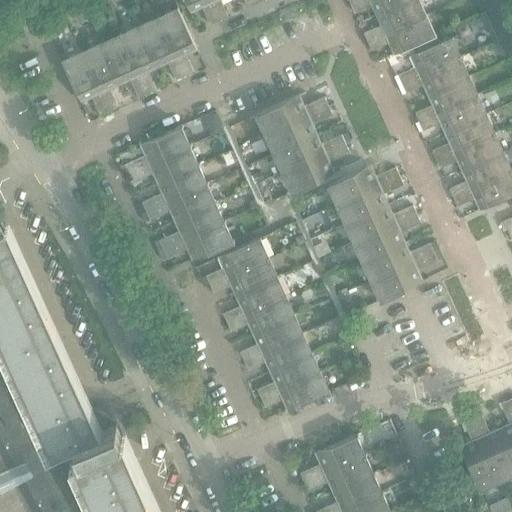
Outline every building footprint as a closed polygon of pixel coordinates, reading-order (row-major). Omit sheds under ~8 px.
[(219,20),(210,0),(185,0),(191,11),(202,6),(210,23),(219,20)] [(210,0),(219,20),(227,16),(220,0),(210,0)] [(376,14),(407,0),(357,0),(351,3),(355,12),(372,4),(376,14)] [(368,41),(427,14),(426,12),(424,13),(418,0),(407,0),(376,14),(381,24),(364,32),(368,41)] [(197,48),(190,33),(178,6),(176,7),(176,9),(160,17),(159,15),(158,15),(184,75),(193,71),(185,53),(197,48)] [(436,34),(435,31),(433,32),(426,16),(428,15),(427,14),(368,41),(372,50),(389,42),(394,53),(436,34)] [(184,75),(158,15),(156,16),(157,18),(141,26),(158,66),(168,61),(176,78),(184,75)] [(158,66),(141,26),(139,23),(137,25),(138,27),(121,34),(147,92),(155,88),(148,71),(158,66)] [(121,34),(120,32),(118,33),(119,36),(103,43),(102,40),(100,41),(120,83),(130,78),(138,96),(147,92),(121,34)] [(402,83),(462,55),(461,54),(459,55),(451,39),(453,38),(452,36),(410,55),(415,66),(398,74),(402,83)] [(120,83),(100,41),(99,42),(100,44),(84,52),(83,49),(81,50),(109,109),(117,105),(110,88),(120,83)] [(109,109),(81,50),(80,50),(81,53),(65,60),(64,57),(62,58),(81,101),(92,96),(100,113),(109,109)] [(428,94),(470,74),(470,73),(467,74),(460,58),(462,57),(462,55),(402,83),(406,91),(423,84),(428,94)] [(419,121),(479,93),(478,92),(476,93),(469,77),(471,76),(470,74),(428,94),(432,104),(415,112),(419,121)] [(445,132),(488,112),(487,111),(485,112),(478,96),(480,95),(479,93),(419,121),(423,129),(440,122),(445,132)] [(265,133),(328,105),(324,96),(304,105),(299,94),(257,113),(258,115),(259,115),(266,130),(264,131),(265,133)] [(317,133),(312,123),(332,114),(328,105),(265,133),(266,134),(268,134),(275,149),(273,150),(274,152),(317,133)] [(436,158),(496,131),(496,130),(493,131),(486,115),(488,114),(488,112),(445,132),(449,142),(432,150),(436,158)] [(129,172),(192,144),(191,141),(188,142),(181,127),(183,126),(182,124),(140,143),(145,154),(125,163),(126,166),(121,168),(124,173),(129,171),(129,172)] [(462,170),(505,150),(504,149),(502,150),(495,134),(497,133),(496,131),(436,158),(440,167),(457,159),(462,170)] [(282,171),(345,143),(341,134),(321,143),(317,133),(274,152),(274,153),(276,153),(284,169),(282,170),(282,171)] [(334,172),(329,161),(349,152),(345,143),(282,171),(283,173),(285,172),(293,188),(291,189),(292,191),(334,172)] [(158,182),(200,162),(199,161),(197,162),(189,145),(192,144),(129,172),(133,181),(153,172),(158,182)] [(453,196),(511,169),(511,168),(511,169),(503,153),(506,152),(505,150),(462,170),(467,180),(449,188),(453,196)] [(141,212),(208,181),(208,180),(206,180),(198,165),(201,164),(200,162),(158,182),(162,192),(137,204),(141,212)] [(337,203),(399,175),(395,166),(375,175),(370,164),(328,183),(329,186),(331,185),(338,201),(336,202),(337,203)] [(511,193),(511,172),(511,171),(511,169),(453,196),(457,205),(474,197),(479,208),(511,193)] [(264,179),(261,171),(253,175),(256,183),(264,179)] [(388,203),(383,193),(403,184),(399,175),(337,203),(338,205),(340,204),(347,220),(345,221),(345,222),(388,203)] [(217,201),(216,200),(214,200),(207,184),(209,183),(208,181),(141,212),(145,221),(170,210),(175,220),(217,201)] [(163,248),(226,220),(225,218),(223,219),(216,203),(218,202),(217,201),(175,220),(179,230),(154,241),(158,250),(163,248)] [(354,242),(416,213),(412,204),(392,213),(388,203),(345,222),(346,224),(348,223),(356,239),(353,240),(354,242)] [(405,241),(400,231),(420,222),(416,213),(354,242),(355,243),(357,242),(364,258),(362,259),(362,260),(405,241)] [(234,239),(233,236),(231,237),(224,222),(226,221),(226,220),(163,248),(167,256),(187,247),(192,258),(234,239)] [(157,511),(137,468),(122,435),(112,413),(105,416),(101,407),(90,412),(83,397),(5,224),(0,225),(0,330),(54,451),(56,450),(61,461),(78,453),(78,454),(104,511),(157,511)] [(304,241),(301,234),(295,237),(298,243),(304,241)] [(204,286),(210,283),(269,256),(268,255),(266,256),(259,239),(261,238),(260,236),(218,256),(223,267),(200,277),(204,286)] [(370,279),(434,251),(430,242),(410,251),(405,241),(362,260),(363,262),(366,261),(372,276),(370,277),(370,279)] [(423,280),(417,269),(443,257),(439,248),(434,251),(370,279),(371,281),(374,279),(381,296),(379,297),(380,299),(423,280)] [(236,294),(277,275),(277,273),(275,274),(268,258),(270,258),(269,256),(210,283),(214,292),(231,284),(236,294)] [(227,321),(286,294),(285,293),(284,293),(276,277),(278,277),(277,275),(236,294),(240,305),(223,312),(227,321)] [(295,313),(294,311),(292,312),(285,296),(287,295),(286,294),(227,321),(231,330),(248,322),(253,332),(295,313)] [(244,359),(304,332),(303,331),(301,331),(296,320),(293,316),(296,315),(295,313),(253,332),(257,343),(240,350),(244,359)] [(104,511),(78,454),(78,453),(61,461),(56,450),(54,451),(0,330),(0,511),(104,511)] [(270,370),(312,351),(312,350),(310,351),(302,334),(304,333),(304,332),(244,359),(248,368),(265,360),(270,370)] [(261,397),(321,370),(320,369),(318,369),(311,354),(313,353),(312,351),(270,370),(275,380),(257,388),(261,397)] [(330,390),(329,388),(327,389),(320,372),(321,372),(321,370),(261,397),(265,406),(282,398),(287,409),(330,390)] [(511,404),(509,399),(501,403),(510,423),(499,427),(511,454),(511,404)] [(511,454),(499,427),(489,432),(480,412),(472,416),(500,478),(501,477),(500,475),(511,469),(511,454)] [(500,478),(472,416),(463,420),(472,440),(461,445),(480,487),(482,486),(481,484),(498,476),(499,478),(500,478)] [(304,481),(366,452),(366,450),(363,452),(356,437),(358,435),(357,433),(315,452),(320,463),(300,472),(304,481)] [(333,491),(375,471),(374,469),(372,470),(364,455),(367,454),(366,452),(304,481),(308,490),(328,480),(333,491)] [(318,511),(335,511),(384,490),(384,489),(381,490),(373,473),(375,472),(375,471),(333,491),(337,501),(317,510),(318,511)] [(385,511),(392,509),(391,508),(389,509),(382,493),(385,492),(384,490),(335,511),(385,511)]
